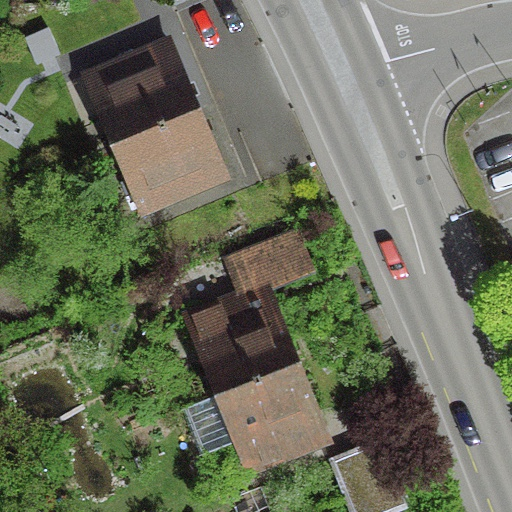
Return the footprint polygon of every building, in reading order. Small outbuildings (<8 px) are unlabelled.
[(108,64),(79,76),(108,145),(191,110),(167,54),(113,76),(108,64)] [(191,110),(108,145),(137,213),(166,201),(161,189),(214,166),(191,110)] [(225,263),(237,295),(260,286),(301,270),(289,239),(225,263)] [(193,344),(192,344),(212,395),(291,363),(260,286),(237,295),(182,316),(193,344)] [(232,445),(243,472),(322,441),(291,363),(212,395),(232,445)] [(388,474),(375,443),(328,462),(340,492),(388,474)] [(380,511),(400,505),(388,474),(340,492),(348,511),(380,511)]
